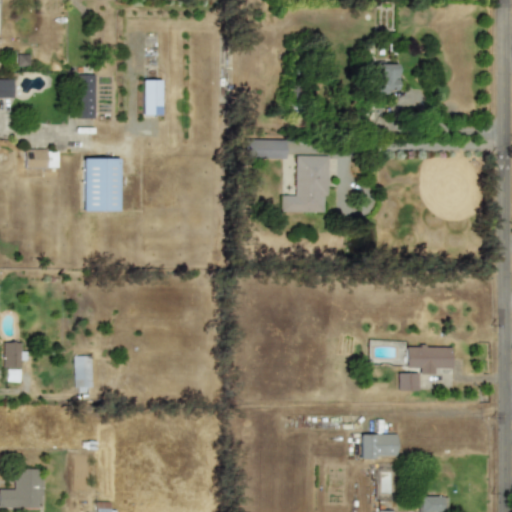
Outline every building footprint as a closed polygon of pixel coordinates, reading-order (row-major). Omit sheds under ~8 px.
[(393,92),(394,64),(375,63),(375,92),(393,92)] [(92,74),(73,74),(72,118),(91,119),(92,74)] [(0,79),(0,98),(10,98),(10,79),(0,79)] [(139,115),(157,115),(158,80),(139,80),(139,115)] [(240,158),(282,159),(282,140),(241,139),(240,158)] [(55,168),(54,149),(20,150),(21,169),(55,168)] [(325,156),(292,155),(292,195),(278,195),(277,212),(321,213),(321,196),(325,196),(325,156)] [(80,211),(116,211),(115,158),(79,158),(80,211)] [(0,367),(17,368),(18,343),(1,342),(0,367)] [(403,346),(402,367),(416,367),(416,374),(431,374),(431,368),(447,368),(448,347),(403,346)] [(88,355),(70,356),(71,387),(89,386),(88,355)] [(415,391),(415,373),(395,373),(395,391),(415,391)] [(357,434),(357,457),(393,456),(393,434),(357,434)] [(0,507),(39,508),(39,469),(8,468),(7,481),(11,481),(11,489),(0,488),(0,507)] [(439,511),(439,496),(416,496),(416,511),(439,511)] [(92,511),(111,511),(111,509),(106,509),(107,502),(93,502),(92,511)]
